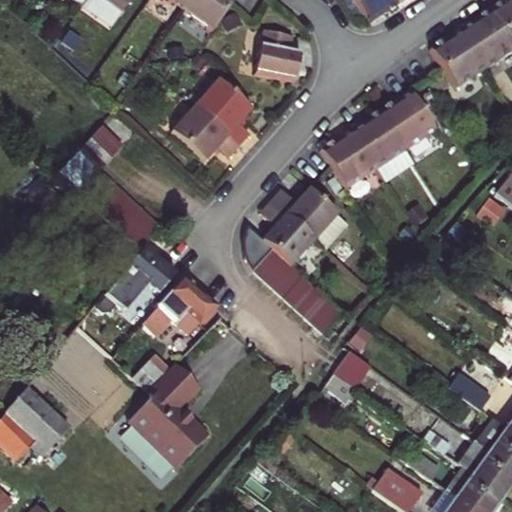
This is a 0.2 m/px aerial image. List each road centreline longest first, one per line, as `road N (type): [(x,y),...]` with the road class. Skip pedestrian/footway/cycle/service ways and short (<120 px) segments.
road 1 (residential): [(355,73),(221,214),(209,264)]
road 2 (residential): [(455,0),(355,73)]
